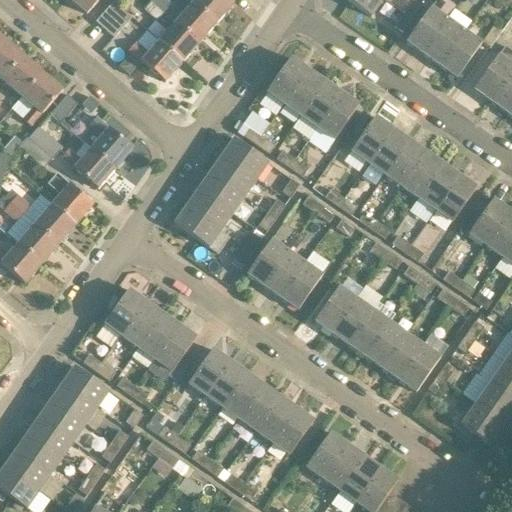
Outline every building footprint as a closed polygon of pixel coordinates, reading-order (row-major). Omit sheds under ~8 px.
[(69,0),(88,16),(102,0),(69,0)] [(170,7),(162,0),(145,0),(152,5),(163,15),(170,7)] [(197,0),(192,6),(217,27),(235,7),(226,0),(197,0)] [(385,2),(381,0),(344,0),(373,20),(385,2)] [(511,3),(508,0),(491,0),(506,11),(511,3)] [(421,9),(413,3),(404,15),(412,21),(421,9)] [(96,24),(105,32),(122,13),(113,5),(96,24)] [(163,15),(152,5),(145,12),(157,22),(163,15)] [(199,47),(217,27),(192,6),(175,26),(199,47)] [(406,45),(424,57),(448,21),(432,10),(431,10),(406,45)] [(131,20),(122,13),(105,32),(114,40),(131,20)] [(412,21),(404,15),(395,29),(403,35),(412,21)] [(465,33),(448,21),(424,57),(440,69),(465,33)] [(175,26),(158,46),(182,67),(199,47),(175,26)] [(458,81),(481,47),(490,52),(503,33),(492,26),(481,44),(465,33),(440,69),(458,81)] [(0,47),(0,80),(3,83),(23,59),(4,43),(0,47)] [(166,85),(182,67),(158,46),(149,56),(137,45),(130,53),(166,85)] [(473,92),(490,105),(511,73),(511,53),(504,48),(473,92)] [(2,84),(22,100),(43,76),(23,59),(3,83),(2,84)] [(309,72),(291,60),(267,95),(285,107),(309,72)] [(325,84),(309,72),(285,107),(301,118),(325,84)] [(511,73),(490,105),(507,116),(511,108),(511,73)] [(43,76),(22,100),(34,110),(23,122),(32,129),(63,93),(43,76)] [(325,84),(301,118),(318,130),(342,95),(325,84)] [(342,95),(318,130),(336,142),(359,107),(342,95)] [(78,106),(68,97),(52,118),(71,134),(73,132),(63,123),(78,106)] [(255,146),(261,138),(269,126),(253,115),(239,135),(255,146)] [(86,145),(84,146),(114,173),(132,151),(96,120),(89,128),(102,139),(92,150),(86,145)] [(369,167),(392,132),(375,120),(351,154),(369,167)] [(39,130),(29,142),(52,162),(63,150),(39,130)] [(409,143),(392,132),(369,167),(385,178),(409,143)] [(11,159),(22,145),(14,138),(2,152),(11,159)] [(275,148),(261,138),(255,146),(270,156),(275,148)] [(52,162),(29,142),(27,141),(20,150),(45,171),(52,162)] [(233,141),(233,142),(221,159),(257,183),(269,166),(233,141)] [(385,178),(402,190),(426,155),(409,143),(385,178)] [(138,186),(155,154),(137,145),(121,177),(138,186)] [(98,191),(114,173),(84,146),(76,157),(70,152),(62,161),(98,191)] [(277,162),(290,171),(296,163),(283,154),(277,162)] [(0,188),(1,188),(11,159),(0,155),(0,188)] [(426,155),(402,190),(418,202),(442,166),(426,155)] [(257,183),(221,159),(210,176),(246,200),(257,183)] [(309,171),(296,163),(290,171),(303,179),(309,171)] [(442,166),(418,202),(435,213),(459,178),(442,166)] [(198,192),(234,217),(246,200),(210,176),(198,192)] [(93,207),(58,177),(49,188),(60,197),(51,208),(75,228),(93,207)] [(477,190),(459,178),(435,213),(452,225),(477,190)] [(291,201),(299,187),(291,182),(282,195),(291,201)] [(234,217),(198,192),(187,209),(229,238),(239,222),(233,218),(234,217)] [(339,210),(345,202),(331,192),(325,201),(339,210)] [(23,216),(30,207),(18,197),(11,205),(23,216)] [(316,216),(322,208),(309,199),(303,207),(316,216)] [(277,202),(267,218),(275,223),(285,208),(277,202)] [(357,210),(345,202),(339,210),(352,218),(357,210)] [(484,249),(485,249),(510,214),(492,202),(468,237),(469,238),(467,241),(483,252),(484,249)] [(23,216),(11,205),(4,214),(16,224),(23,216)] [(58,247),(75,228),(51,208),(34,227),(58,247)] [(334,217),(322,208),(316,216),(329,225),(334,217)] [(229,238),(187,209),(175,227),(217,255),(229,239),(228,238),(229,238)] [(275,223),(267,218),(260,213),(259,216),(260,216),(254,225),(267,234),(275,223)] [(511,245),(511,215),(510,214),(485,249),(502,261),(511,245)] [(372,233),(378,225),(364,216),(359,224),(372,233)] [(350,240),(355,232),(338,220),(333,228),(350,240)] [(390,234),(378,225),(372,233),(385,241),(390,234)] [(58,247),(34,227),(18,246),(42,266),(58,247)] [(253,237),(245,249),(253,254),(261,242),(253,237)] [(398,239),(392,247),(406,256),(411,248),(398,239)] [(289,254),(272,242),(247,277),(265,289),(289,254)] [(511,245),(502,261),(511,267),(511,245)] [(0,264),(25,286),(42,266),(18,246),(8,257),(0,249),(0,264)] [(370,254),(383,263),(388,255),(376,246),(370,254)] [(424,256),(411,248),(406,256),(418,264),(424,256)] [(233,266),(240,270),(241,271),(253,254),(245,249),(233,266)] [(306,265),(289,254),(265,289),(281,301),(306,265)] [(388,255),(383,263),(396,272),(401,264),(388,255)] [(323,278),(306,265),(281,301),(298,313),(323,278)] [(404,278),(419,288),(425,280),(409,270),(404,278)] [(456,291),(462,283),(449,274),(443,283),(456,291)] [(427,304),(432,297),(437,289),(425,280),(419,288),(414,295),(427,304)] [(475,292),(462,283),(456,291),(469,300),(475,292)] [(501,300),(509,305),(511,301),(511,287),(510,286),(501,300)] [(315,325),(333,337),(357,301),(339,289),(315,325)] [(105,327),(122,339),(146,304),(129,292),(105,327)] [(443,293),(437,301),(433,307),(445,316),(450,309),(455,301),(443,293)] [(485,313),(491,304),(478,295),(472,303),(485,313)] [(500,319),(509,305),(501,300),(492,313),(500,319)] [(333,337),(349,348),(373,313),(357,301),(333,337)] [(455,301),(450,309),(463,318),(468,310),(455,301)] [(146,304),(122,339),(139,351),(163,316),(146,304)] [(390,324),(373,313),(349,348),(366,360),(390,324)] [(155,362),(179,328),(163,316),(139,351),(155,362)] [(366,360),(383,371),(407,336),(390,324),(366,360)] [(467,338),(475,343),(484,330),(476,325),(467,338)] [(155,362),(173,375),(197,340),(179,328),(155,362)] [(400,382),(424,347),(407,336),(383,371),(400,382)] [(475,343),(467,338),(458,351),(465,356),(475,343)] [(441,359),(424,347),(400,382),(417,395),(441,359)] [(203,398),(206,400),(231,364),(213,352),(182,396),(197,407),(203,398)] [(97,374),(102,367),(89,358),(84,365),(97,374)] [(247,376),(231,364),(206,400),(222,411),(247,376)] [(511,369),(506,365),(491,386),(511,400),(511,369)] [(115,376),(102,367),(97,374),(110,383),(115,376)] [(460,375),(454,372),(446,367),(437,380),(445,386),(446,384),(452,387),(460,375)] [(97,411),(110,394),(75,369),(62,387),(97,411)] [(222,411),(239,423),(264,388),(247,376),(222,411)] [(445,386),(437,380),(428,393),(437,397),(445,386)] [(129,397),(135,390),(123,381),(117,388),(129,397)] [(511,400),(491,386),(477,407),(505,427),(511,416),(511,400)] [(51,403),(86,428),(97,411),(62,387),(51,403)] [(239,423),(255,435),(280,399),(264,388),(239,423)] [(148,399),(135,390),(129,397),(142,407),(148,399)] [(255,435),(272,446),(297,411),(280,399),(255,435)] [(39,420),(74,444),(86,428),(51,403),(39,420)] [(505,427),(477,407),(461,429),(490,448),(505,427)] [(272,446),(289,459),(314,424),(297,411),(272,446)] [(142,418),(134,412),(126,425),(133,430),(142,418)] [(27,436),(63,461),(74,444),(39,420),(27,436)] [(176,439),(164,431),(159,439),(171,447),(176,439)] [(112,445),(120,451),(128,439),(120,433),(112,445)] [(306,470),(323,482),(348,447),(331,435),(306,470)] [(16,453),(51,478),(63,461),(27,436),(16,453)] [(190,448),(176,439),(171,447),(185,456),(190,448)] [(120,451),(112,445),(102,459),(110,465),(120,451)] [(146,453),(161,463),(167,455),(152,445),(146,453)] [(365,459),(348,447),(323,482),(339,494),(365,459)] [(4,470),(39,494),(51,478),(16,453),(4,470)] [(211,463),(198,454),(193,462),(206,471),(211,463)] [(161,463),(155,472),(166,480),(178,462),(167,455),(161,463)] [(339,494),(356,506),(381,470),(365,459),(339,494)] [(224,472),(211,463),(206,471),(218,479),(224,472)] [(88,479),(96,485),(105,472),(97,467),(88,479)] [(0,475),(0,492),(27,511),(39,494),(4,470),(0,475)] [(398,483),(381,470),(356,506),(364,511),(377,511),(390,494),(398,483)] [(208,483),(195,475),(189,483),(202,491),(208,483)] [(225,485),(239,495),(244,487),(231,477),(225,485)] [(88,479),(79,492),(87,497),(96,485),(88,479)] [(256,495),(244,487),(239,495),(251,503),(256,495)] [(392,511),(400,502),(390,494),(377,511),(392,511)] [(65,511),(76,511),(81,505),(74,500),(65,511)] [(227,510),(230,511),(245,511),(246,511),(233,501),(227,510)] [(392,511),(408,511),(410,509),(400,502),(392,511)]
